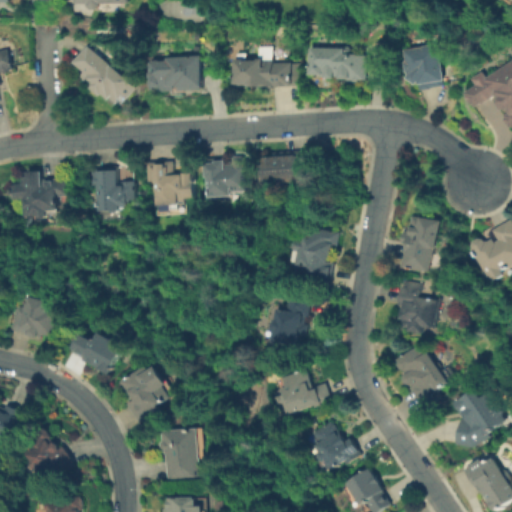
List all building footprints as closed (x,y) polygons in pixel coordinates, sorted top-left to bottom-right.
[(439,42),(446,79),(444,80),(445,85),(433,87),(433,88),(423,90),(421,82),(420,84),(410,77),(412,74),(411,74),(411,72),(410,72),(408,62),(409,62),(407,50),(425,47),(425,45),(439,42)] [(140,88),(130,101),(127,99),(122,104),(116,100),(114,103),(106,97),(103,100),(92,90),(94,87),(84,78),(87,75),(77,65),(91,48),(140,88)] [(0,51),(10,49),(16,70),(0,74),(3,85),(0,85),(0,51)] [(368,55),(367,83),(349,82),(349,80),(323,79),(323,76),(311,76),(312,49),(347,50),(346,55),(368,55)] [(203,56),(205,89),(182,91),(182,86),(178,87),(179,90),(163,91),(163,90),(155,90),(154,77),(156,77),(155,61),(170,60),(170,58),(203,56)] [(276,62),(275,68),(299,66),(300,88),(294,88),(295,90),(274,91),(274,93),(264,94),(264,95),(253,96),(253,92),(238,92),(237,67),(263,66),(263,63),(276,62)] [(511,63),(511,123),(493,99),(478,111),(468,97),(511,63)] [(301,179),(265,182),(263,155),(265,155),(265,154),(274,153),(274,150),(306,148),(307,166),(300,167),(301,179)] [(226,156),(227,164),(233,164),(232,157),(245,156),(245,161),(252,160),(253,173),(249,174),(251,190),(233,192),(233,195),(210,197),(209,177),(208,177),(207,158),(226,156)] [(175,160),(175,173),(193,172),(194,178),(195,178),(196,197),(186,197),(187,212),(159,214),(158,209),(160,209),(159,180),(151,181),(150,161),(175,160)] [(120,166),(121,184),(125,184),(125,181),(135,180),(137,202),(129,203),(129,209),(103,211),(101,185),(96,185),(95,167),(120,166)] [(44,169),(44,178),(68,176),(69,194),(59,195),(60,208),(48,209),(49,214),(47,217),(43,217),(40,215),(40,213),(26,215),(25,198),(16,198),(15,183),(24,182),(24,175),(30,175),(30,170),(44,169)] [(442,219),(437,247),(436,247),(431,270),(406,266),(410,243),(405,242),(407,230),(410,230),(411,225),(412,225),(414,215),(442,219)] [(511,266),(504,271),(506,275),(496,281),(494,278),(492,279),(474,249),(476,248),(475,246),(476,241),(481,238),(486,240),(487,242),(494,238),(496,242),(500,239),(494,230),(511,219),(511,266)] [(339,229),(337,244),(333,244),(332,253),(330,253),(329,260),(334,260),(330,285),(304,281),(306,266),(296,264),(299,249),(297,248),(294,244),(294,239),(298,237),(301,238),(303,229),(314,231),(315,225),(339,229)] [(439,297),(433,329),(424,327),(423,333),(400,329),(404,305),(399,304),(404,279),(424,283),(422,294),(439,297)] [(312,296),(309,317),(306,316),(305,323),(308,324),(307,337),(302,336),(301,346),(272,343),(274,330),(272,328),(273,323),(276,320),(279,305),(288,307),(290,293),(312,296)] [(50,300),(48,308),(57,311),(54,321),(56,321),(52,335),(41,332),(40,335),(11,327),(17,303),(25,305),(28,294),(50,300)] [(101,331),(126,345),(111,372),(73,350),(83,332),(96,340),(101,331)] [(426,352),(426,353),(429,351),(449,381),(438,389),(442,396),(425,408),(411,388),(415,385),(414,383),(412,384),(407,383),(404,379),(406,374),(407,373),(405,369),(401,368),(399,364),(399,360),(398,358),(419,343),(422,347),(425,347),(426,350),(426,352)] [(159,364),(170,383),(166,386),(172,397),(160,404),(165,412),(145,425),(132,404),(138,400),(125,380),(149,365),(152,369),(159,364)] [(309,369),(316,386),(328,381),(335,400),(316,408),(315,405),(292,415),(288,405),(285,406),(281,397),(286,395),(280,380),(309,369)] [(480,389),(485,396),(491,392),(500,405),(503,406),(506,410),(505,414),(509,420),(488,434),(490,437),(476,446),(459,443),(464,417),(470,418),(459,402),(480,389)] [(0,403),(8,407),(10,403),(26,409),(15,437),(3,432),(1,437),(0,436),(0,403)] [(338,429),(340,432),(343,430),(348,438),(353,436),(363,452),(347,462),(346,460),(333,468),(332,466),(330,466),(327,461),(328,459),(326,460),(323,459),(320,455),(321,452),(322,451),(318,444),(322,441),(316,430),(333,420),(334,422),(336,422),(339,426),(338,429)] [(56,434),(58,438),(60,437),(61,439),(63,439),(65,443),(65,445),(66,446),(70,444),(78,457),(76,459),(78,462),(59,474),(58,472),(48,478),(41,465),(40,466),(35,459),(38,458),(33,450),(37,447),(32,438),(52,426),(57,433),(56,434)] [(198,426),(201,479),(169,481),(167,450),(166,450),(162,447),(162,440),(165,437),(164,428),(198,426)] [(494,456),(511,483),(511,500),(499,510),(491,499),(487,502),(480,491),(483,489),(482,487),(479,488),(467,469),(483,457),(486,462),(494,456)] [(373,468),(377,474),(378,474),(384,483),(383,483),(387,490),(385,491),(393,503),(378,511),(372,511),(367,503),(364,506),(350,483),(373,468)] [(198,494),(198,499),(204,499),(204,511),(165,511),(165,506),(169,506),(169,495),(198,494)] [(50,511),(50,509),(48,507),(48,503),(50,501),(53,501),(52,498),(85,495),(86,497),(87,504),(86,505),(86,507),(83,508),(83,511),(50,511)]
